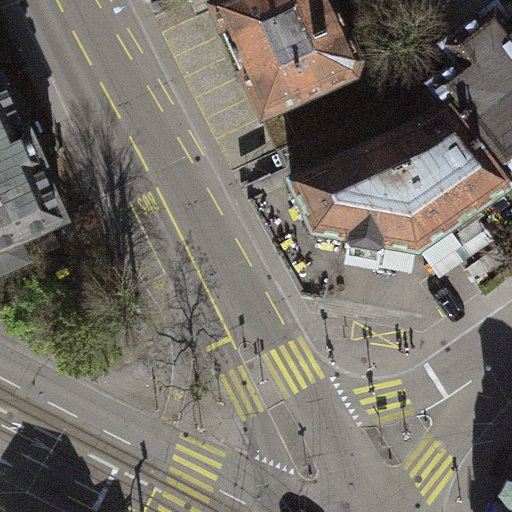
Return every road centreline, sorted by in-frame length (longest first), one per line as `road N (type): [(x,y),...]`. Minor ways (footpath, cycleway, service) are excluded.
road 1 (secondary): [(277,401),(74,0)]
road 2 (secondary): [(0,412),(194,511)]
road 3 (residential): [(484,371),(384,395),(277,401)]
road 4 (residential): [(395,511),(484,371)]
